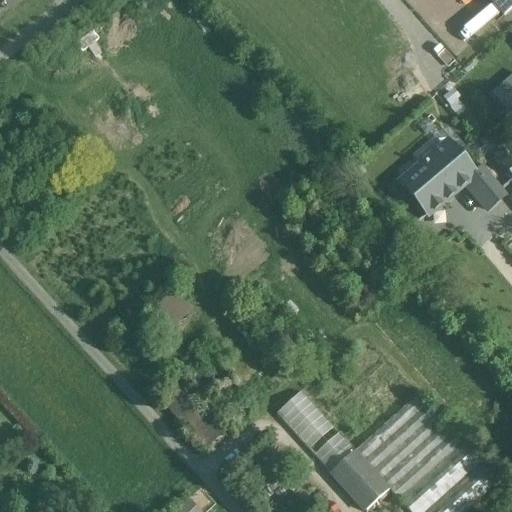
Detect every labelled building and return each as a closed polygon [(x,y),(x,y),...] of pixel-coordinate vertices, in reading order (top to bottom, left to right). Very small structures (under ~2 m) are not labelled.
[(511,9),(511,0),(488,0),(504,17),(511,9)] [(511,75),(493,85),(502,104),(511,98),(511,75)] [(475,177),(448,145),(400,185),(427,218),(475,177)] [(511,159),(501,168),(511,180),(511,159)] [(174,292),(157,310),(174,326),(191,308),(174,292)] [(221,434),(177,385),(159,402),(203,450),(221,434)] [(331,474),(354,453),(300,394),(277,415),(331,474)] [(418,397),(355,453),(389,491),(399,502),(461,446),(418,397)] [(461,446),(399,502),(408,511),(466,511),(498,484),(463,445),(461,446)] [(365,511),(389,491),(355,453),(354,453),(331,474),(330,476),(363,511),(365,511)] [(174,511),(192,511),(193,511),(186,502),(174,511)]
